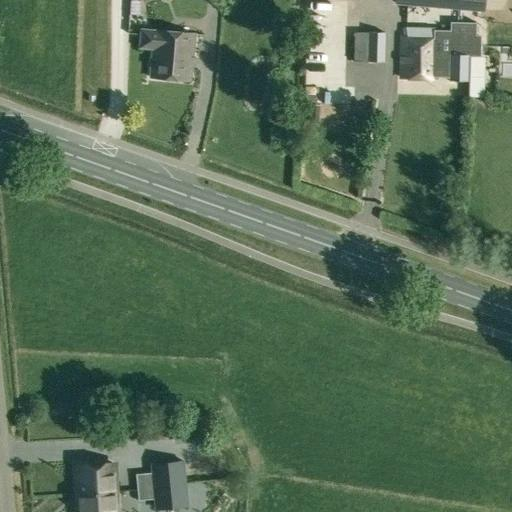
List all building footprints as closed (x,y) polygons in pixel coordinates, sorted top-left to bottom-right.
[(394,0),(394,5),(486,13),(486,0),(394,0)] [(402,38),(401,78),(437,79),(437,78),(448,78),(448,81),(468,81),(468,57),(479,57),(479,35),(476,35),(476,23),(450,22),(449,30),(434,30),(434,39),(432,39),(402,38)] [(140,48),(152,49),(150,78),(190,82),(194,35),(154,31),(154,32),(141,31),(140,48)] [(385,32),(368,32),(368,62),(384,63),(385,32)] [(138,501),(153,499),(154,510),(188,506),(184,461),(150,464),(151,473),(135,474),(138,501)] [(77,494),(115,492),(113,464),(75,466),(77,494)] [(206,490),(207,511),(226,511),(228,511),(227,489),(206,490)] [(77,511),(115,511),(115,492),(77,494),(77,496),(78,496),(78,506),(77,506),(77,511)]
